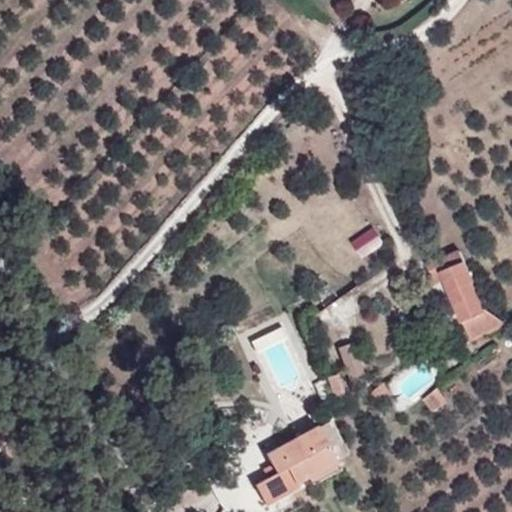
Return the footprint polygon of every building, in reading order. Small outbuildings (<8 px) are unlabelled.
[(354,234),(364,250),(387,235),(376,219),(354,234)] [(360,254),(372,270),(392,256),(382,239),(360,254)] [(439,293),(447,290),(470,333),(494,323),(479,296),(483,294),(467,264),(437,277),(435,273),(429,276),(439,293)] [(470,333),(480,352),(502,342),(511,332),(496,322),(494,323),(470,333)] [(362,352),(346,356),(358,391),(374,387),(362,352)] [(376,401),(386,413),(401,403),(390,391),(376,401)] [(305,491),(346,469),(327,432),(274,459),(285,480),(264,491),(275,511),(277,511),(308,496),(305,491)]
